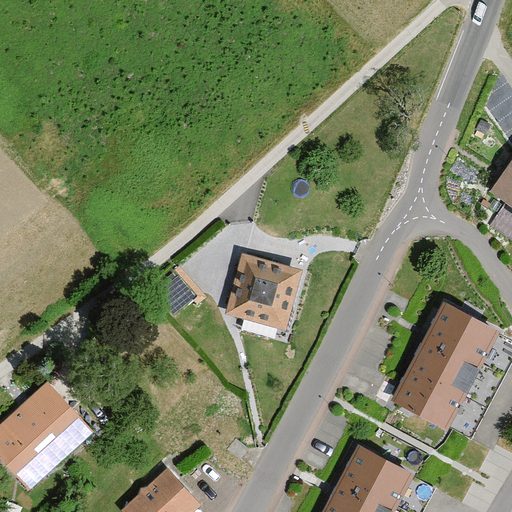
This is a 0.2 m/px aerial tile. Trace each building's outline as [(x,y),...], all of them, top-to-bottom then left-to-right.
[(511,202),(511,166),(495,191),(511,202)] [(511,206),(505,202),(492,222),(511,234),(511,206)] [(283,327),(299,272),(244,257),(229,311),(283,327)] [(511,344),(511,333),(453,302),(400,402),(464,435),(511,344)] [(0,454),(28,489),(97,433),(52,379),(0,420),(0,454)] [(406,511),(425,476),(366,445),(329,511),(406,511)] [(118,511),(197,511),(201,510),(166,470),(118,511)]
